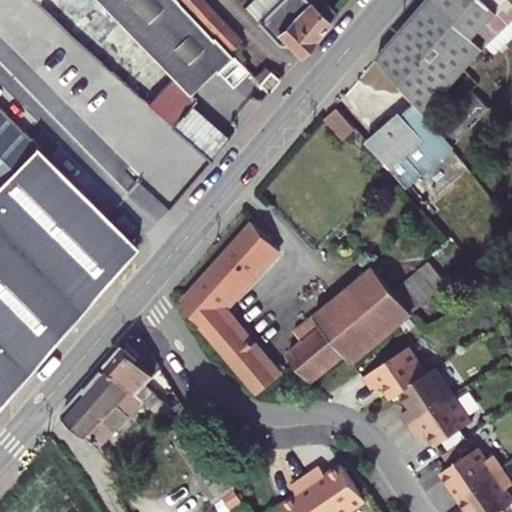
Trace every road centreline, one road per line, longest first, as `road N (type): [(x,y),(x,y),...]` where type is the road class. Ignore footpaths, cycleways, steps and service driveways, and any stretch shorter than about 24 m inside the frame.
road 1 (secondary): [(142,289),(391,0)]
road 2 (residential): [(142,289),(200,368),(247,409),(336,413),(356,423),(421,511)]
road 3 (secondary): [(0,453),(142,289)]
road 4 (track): [(46,401),(117,511)]
